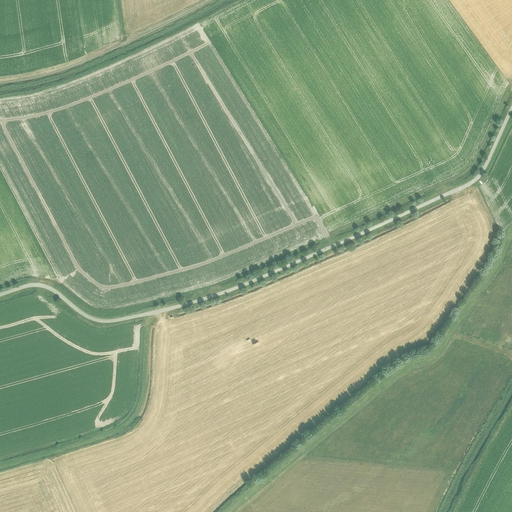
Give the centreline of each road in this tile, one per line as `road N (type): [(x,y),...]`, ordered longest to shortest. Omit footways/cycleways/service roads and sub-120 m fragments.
road 1 (unclassified): [(0,293),(40,284),(102,321),(205,298),(467,185),(511,107)]
road 2 (track): [(511,227),(429,352),(391,372),(224,511)]
road 3 (track): [(0,466),(126,424),(142,398),(148,312)]
road 4 (unclassified): [(214,0),(75,65),(0,84)]
